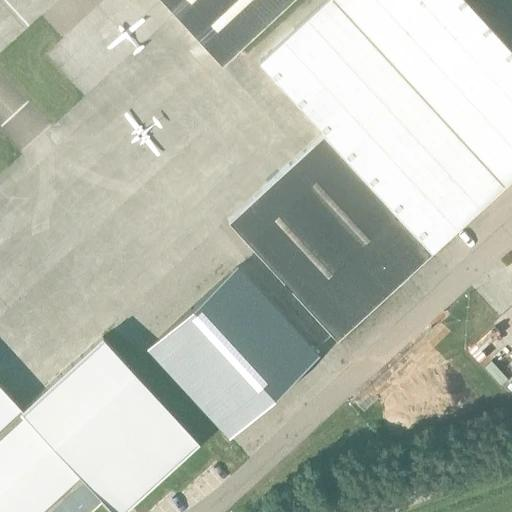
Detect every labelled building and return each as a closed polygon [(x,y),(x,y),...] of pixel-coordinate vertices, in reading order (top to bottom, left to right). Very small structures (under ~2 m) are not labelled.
[(160,0),(221,66),(291,0),(160,0)] [(323,135),(431,252),(511,177),(511,53),(463,0),(326,0),(259,62),(325,133),(323,135)] [(431,252),(323,135),(228,223),(336,340),(431,252)] [(237,269),(148,350),(217,425),(229,438),(318,357),(237,269)] [(491,351),(505,330),(494,323),(480,344),(491,351)] [(112,511),(122,511),(177,462),(198,443),(102,339),(23,412),(0,386),(0,511),(88,511),(101,500),(112,511)]
